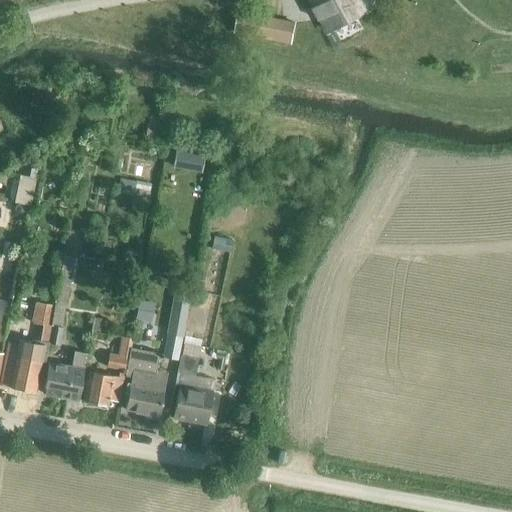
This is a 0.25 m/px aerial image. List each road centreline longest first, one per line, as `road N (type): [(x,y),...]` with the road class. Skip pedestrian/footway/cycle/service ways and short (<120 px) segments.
road 1 (residential): [(265,475),(0,426)]
road 2 (unclassified): [(466,511),(265,475)]
